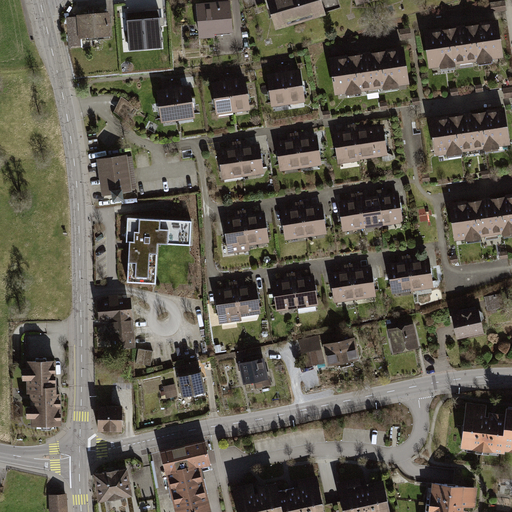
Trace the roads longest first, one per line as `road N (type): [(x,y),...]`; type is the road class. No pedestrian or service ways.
road 1 (secondary): [(80,453),(447,380),(511,375)]
road 2 (tertiary): [(80,453),(79,212),(66,109)]
road 3 (residential): [(207,211),(211,280),(442,244)]
road 4 (residential): [(197,142),(408,111)]
road 5 (residential): [(415,181),(207,211)]
